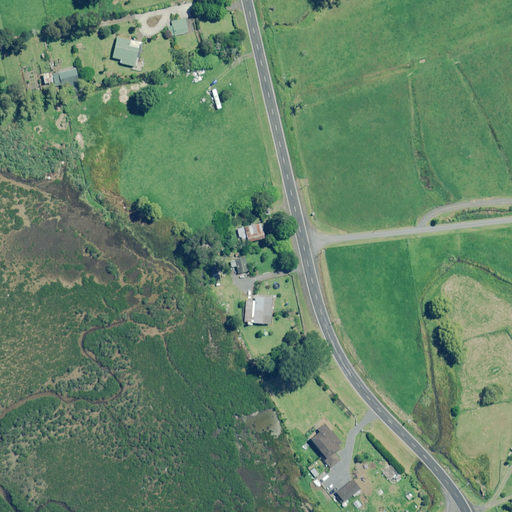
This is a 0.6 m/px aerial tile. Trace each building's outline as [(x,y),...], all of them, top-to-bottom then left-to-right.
[(188,32),(184,18),(171,22),(167,23),(170,36),(188,32)] [(139,57),(142,43),(115,38),(111,58),(121,60),(120,63),(137,67),(138,62),(139,62),(140,62),(141,61),(141,60),(141,59),(140,58),(139,58),(139,57)] [(75,68),(57,73),(60,86),(78,81),(75,68)] [(52,82),(51,73),(43,74),(44,84),(52,82)] [(264,238),(260,223),(236,229),(240,244),(250,242),(264,238)] [(248,272),(244,256),(233,258),(236,274),(248,272)] [(272,298),(253,297),(251,323),(270,324),(272,298)] [(316,431),(308,437),(321,454),(319,455),(330,469),(341,460),(335,452),(336,451),(337,452),(340,449),(337,445),(340,443),(324,423),(316,430),(316,431)] [(319,474),(313,467),(309,471),(314,478),(319,474)] [(359,489),(352,480),(335,493),(343,503),(359,489)]
